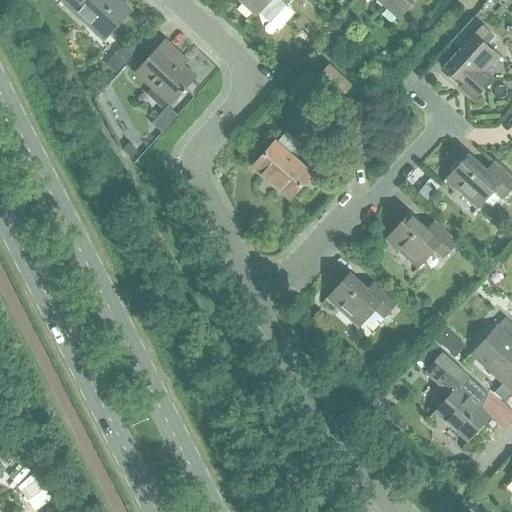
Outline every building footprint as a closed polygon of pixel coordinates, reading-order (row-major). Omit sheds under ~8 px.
[(93,21),(108,35),(131,10),(119,0),(61,0),(60,1),(88,27),(93,21)] [(239,0),(256,15),(258,13),(269,22),(284,6),(278,0),(239,0)] [(377,0),(399,20),(416,0),(377,0)] [(477,73),(495,54),(481,41),(489,32),(473,18),(451,41),(461,50),(444,68),(452,75),(449,78),(474,101),(489,84),(477,73)] [(135,74),(169,105),(195,77),(179,63),(183,58),(164,41),(135,74)] [(132,55),(122,46),(105,64),(115,74),(132,55)] [(315,79),(339,101),(352,86),(329,65),(315,79)] [(294,146),(301,138),(291,128),(283,136),(294,146)] [(252,167),(289,200),(312,174),(275,141),(252,167)] [(511,179),(494,163),(486,172),(468,156),(445,180),(459,193),(462,189),(481,207),(494,193),(503,202),(511,191),(511,179)] [(444,259),(458,243),(434,222),(426,231),(409,215),(386,240),(419,270),(435,252),(444,259)] [(386,318),(400,303),(376,282),(368,290),(350,274),(327,298),(342,311),(345,307),(365,324),(377,310),(386,318)] [(473,355),(511,390),(511,325),(505,319),(473,355)] [(458,354),(467,342),(450,329),(441,341),(458,354)] [(420,356),(426,362),(438,349),(432,343),(420,356)] [(492,418),(476,403),(485,393),(488,396),(489,395),(442,353),(425,372),(450,396),(435,412),(469,443),(492,418)] [(10,473),(33,511),(51,501),(28,462),(10,473)]
